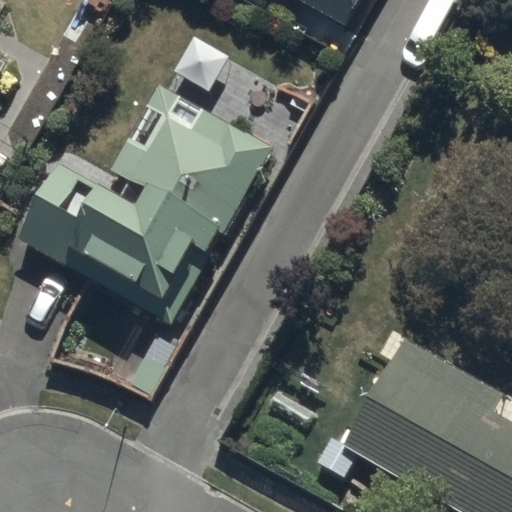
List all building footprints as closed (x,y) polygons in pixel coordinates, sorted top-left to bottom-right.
[(291,0),(351,34),(370,0),(291,0)] [(186,45),(166,83),(206,104),(226,66),(186,45)] [(0,106),(14,82),(0,74),(0,106)] [(128,210),(64,174),(21,249),(176,337),(279,157),(163,91),(112,181),(158,207),(146,229),(124,216),(128,210)] [(511,409),(434,367),(380,465),(467,511),(511,511),(511,432),(510,431),(511,426),(511,409)]
